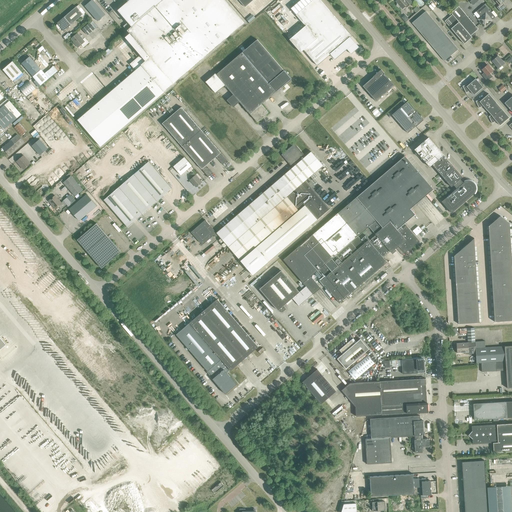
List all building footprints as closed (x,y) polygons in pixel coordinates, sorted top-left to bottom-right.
[(135,71),(77,120),(100,147),(245,23),(224,0),(129,0),(117,10),(128,23),(123,26),(129,33),(125,37),(140,55),(130,64),(135,71)] [(91,0),(84,6),(97,21),(105,15),(92,0),(91,0)] [(354,42),(350,37),(351,36),(320,0),(313,0),(296,15),(305,26),(289,39),(300,52),(303,50),(317,65),(333,51),(338,57),(354,42)] [(397,0),(396,1),(398,3),(397,4),(397,5),(398,7),(399,7),(400,6),(402,9),(405,7),(406,8),(412,3),(409,0),(397,0)] [(494,0),(495,1),(499,5),(496,7),(500,12),(506,7),(502,3),(505,0),(494,0)] [(476,12),(473,14),(478,19),(484,27),(492,20),(489,17),(490,17),(490,16),(489,16),(492,13),(484,4),(476,12)] [(451,13),(452,15),(472,38),(475,35),(473,33),(478,29),(458,6),(451,13)] [(76,7),(64,17),(70,25),(83,14),(76,7)] [(412,23),(444,61),(458,49),(425,11),(412,23)] [(472,38),(452,15),(445,21),(464,44),(469,39),(469,40),(472,38)] [(70,25),(64,17),(57,23),(57,24),(55,26),(58,29),(60,27),(63,31),(70,25)] [(82,29),(87,35),(95,29),(90,23),(82,29)] [(74,44),(77,48),(81,45),(83,47),(89,43),(85,38),(83,40),(77,33),(71,39),(74,42),(75,43),(74,44)] [(268,113),(261,104),(291,79),(257,39),(242,52),(216,75),(215,74),(205,82),(215,93),(225,85),(257,122),(268,113)] [(492,61),(498,68),(504,63),(498,56),(492,61)] [(40,86),(48,79),(41,70),(39,71),(34,64),(35,63),(29,57),(22,63),(33,76),(32,77),(40,86)] [(22,73),(12,61),(3,70),(12,81),(22,73)] [(481,75),(487,81),(492,77),(489,73),(492,71),(487,65),(482,69),(484,72),(481,75)] [(384,74),(381,70),(377,72),(376,72),(376,74),(373,77),(363,86),(376,101),(394,85),(384,74)] [(466,93),(470,91),(474,95),(483,87),(475,79),(471,82),(462,86),(466,93)] [(479,108),(483,106),(487,110),(496,102),(488,94),(484,98),(484,97),(475,101),(479,108)] [(0,108),(0,124),(4,129),(21,115),(9,101),(0,108)] [(420,117),(420,115),(419,115),(416,112),(407,102),(392,115),(408,133),(415,126),(415,127),(423,120),(420,117)] [(222,165),(227,161),(220,153),(200,130),(181,107),(162,123),(208,177),(213,173),(206,165),(216,157),(222,165)] [(492,123),(496,121),(500,125),(509,118),(501,109),(497,113),(488,116),(492,123)] [(2,148),(8,155),(24,142),(17,135),(2,148)] [(464,182),(463,183),(460,179),(462,177),(428,137),(414,150),(429,167),(432,165),(451,187),(453,185),(456,189),(441,202),(451,213),(474,194),(474,193),(475,193),(475,192),(475,191),(476,191),(476,190),(476,189),(476,188),(476,187),(475,186),(475,185),(475,184),(474,184),(474,183),(473,183),(473,182),(472,182),(471,181),(470,181),(469,181),(468,181),(467,181),(466,181),(465,182),(464,182)] [(31,146),(40,155),(47,148),(39,139),(31,146)] [(197,227),(191,232),(200,243),(200,242),(202,245),(209,240),(214,235),(216,238),(218,235),(228,247),(240,260),(252,274),(329,208),(305,180),(323,165),(311,152),(305,157),(303,155),(303,154),(294,143),(281,155),(290,165),(291,165),(293,167),(240,212),(233,219),(216,233),(214,231),(205,220),(197,227)] [(16,162),(23,169),(30,163),(23,156),(16,162)] [(316,272),(322,279),(320,281),(339,303),(387,262),(383,258),(390,251),(391,252),(398,246),(404,253),(419,241),(406,226),(402,229),(400,227),(415,214),(410,209),(433,189),(405,156),(356,197),(283,260),(313,294),(320,288),(310,276),(316,272)] [(173,167),(181,175),(191,166),(184,158),(173,167)] [(103,200),(126,227),(171,189),(148,162),(103,200)] [(190,180),(196,187),(201,182),(195,175),(190,180)] [(63,183),(75,196),(83,190),(71,176),(63,183)] [(69,209),(79,221),(96,206),(87,194),(69,209)] [(52,206),(55,210),(59,207),(61,209),(66,205),(63,201),(61,203),(55,196),(48,201),(51,205),(52,204),(53,206),(52,206)] [(500,216),(488,226),(494,322),(511,320),(511,268),(509,223),(500,216)] [(77,240),(101,268),(120,252),(96,223),(77,240)] [(474,238),(454,256),(458,324),(479,323),(474,238)] [(281,270),(259,289),(278,311),(278,310),(280,312),(282,313),(286,309),(285,310),(282,306),(292,298),(299,306),(313,294),(306,286),(299,292),(296,288),(281,270)] [(212,379),(225,394),(236,384),(226,372),(229,369),(230,370),(258,347),(217,299),(176,335),(207,371),(208,371),(212,376),(214,378),(212,379)] [(474,327),(467,328),(468,343),(468,347),(471,347),(471,348),(475,348),(475,342),(474,327)] [(351,340),(345,345),(357,359),(369,349),(360,339),(355,344),(351,340)] [(475,348),(476,354),(476,363),(481,363),(482,372),(506,370),(507,388),(511,387),(511,345),(485,347),(485,341),(475,342),(475,348)] [(468,354),(476,354),(475,348),(471,348),(471,347),(468,347),(468,343),(456,343),(457,353),(468,352),(468,354)] [(357,359),(345,345),(339,350),(342,354),(337,359),(346,369),(357,359)] [(374,363),(367,355),(348,371),(355,380),(374,363)] [(401,360),(402,374),(425,373),(424,362),(423,362),(423,359),(416,359),(401,360)] [(302,382),(321,404),(336,391),(317,369),(302,382)] [(355,407),(356,416),(428,412),(427,403),(426,403),(424,384),(426,384),(425,379),(349,383),(341,390),(355,407)] [(511,417),(511,401),(473,404),(474,420),(511,417)] [(415,436),(424,435),(423,420),(420,421),(420,416),(370,419),(371,439),(365,439),(366,464),(391,463),(390,438),(415,436)] [(473,444),(493,443),(493,453),(499,452),(499,453),(511,451),(511,423),(471,426),(472,431),(470,433),(470,434),(470,437),(472,439),(473,444)] [(415,452),(415,453),(422,452),(422,447),(423,447),(429,446),(430,446),(429,439),(414,440),(415,452)] [(462,462),(462,472),(485,471),(484,460),(462,462)] [(462,472),(463,483),(485,481),(485,471),(462,472)] [(414,488),(422,487),(421,481),(426,481),(426,478),(421,478),(421,479),(419,479),(419,478),(413,479),(413,474),(369,476),(371,496),(414,494),(414,488)] [(421,481),(422,487),(422,495),(420,495),(421,498),(428,498),(428,495),(431,495),(431,490),(430,490),(430,487),(431,487),(430,481),(426,481),(421,481)] [(463,483),(464,493),(486,492),(485,481),(463,483)] [(211,490),(214,494),(224,486),(221,482),(211,490)] [(464,493),(464,504),(487,503),(486,492),(464,493)] [(372,502),(372,508),(372,510),(373,511),(385,510),(385,501),(372,502)] [(343,504),(341,511),(356,511),(356,503),(343,504)] [(464,504),(464,511),(487,511),(487,503),(464,504)]
